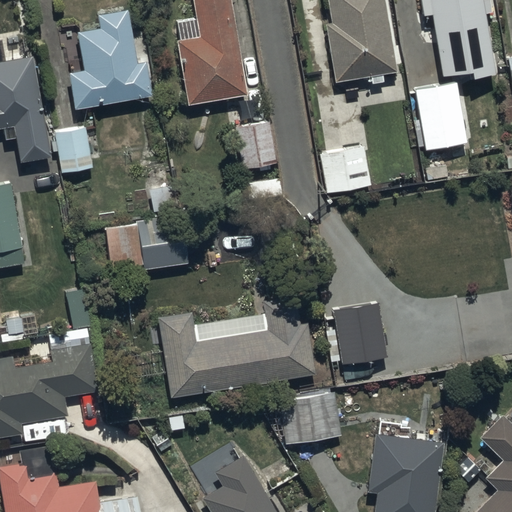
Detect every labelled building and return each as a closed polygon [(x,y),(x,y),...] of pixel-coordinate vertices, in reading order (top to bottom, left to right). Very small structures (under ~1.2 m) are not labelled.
[(133,52),(125,0),(124,0),(93,5),(95,18),(76,21),(81,59),(66,61),(71,97),(148,85),(143,51),(133,52)] [(242,84),(226,0),(190,0),(192,9),(172,12),(176,32),(174,33),(185,94),(242,84)] [(334,74),(368,68),(370,78),(382,75),(380,65),(397,62),(384,0),(324,0),(327,13),(322,14),(334,74)] [(500,61),(489,0),(420,0),(421,4),(418,5),(424,40),(448,36),(453,69),(500,61)] [(48,146),(30,47),(0,52),(0,124),(12,122),(17,152),(48,146)] [(511,47),(506,48),(510,69),(498,71),(502,92),(511,90),(511,47)] [(463,140),(453,80),(415,86),(424,146),(463,140)] [(273,156),(267,112),(257,113),(256,103),(262,102),(260,88),(241,91),(242,96),(237,97),(240,115),(233,116),(240,161),(273,156)] [(90,163),(84,121),(52,126),(59,168),(90,163)] [(368,178),(361,136),(317,144),(324,185),(368,178)] [(0,256),(21,253),(6,171),(0,172),(0,256)] [(172,177),(147,180),(150,204),(175,200),(172,177)] [(133,216),(102,219),(106,259),(142,255),(142,260),(187,255),(182,207),(132,212),(133,216)] [(88,317),(82,281),(65,284),(71,320),(88,317)] [(156,306),(169,387),(313,365),(305,314),(298,315),(293,286),(259,292),(261,304),(190,315),(189,302),(156,306)] [(375,295),(330,303),(338,355),(384,350),(375,295)] [(96,382),(88,336),(48,342),(49,350),(12,355),(11,349),(0,350),(0,429),(21,426),(20,417),(67,409),(63,388),(96,382)] [(332,385),(277,392),(283,435),(338,428),(332,385)] [(421,416),(422,393),(403,392),(402,416),(421,416)] [(511,511),(511,417),(498,403),(476,426),(500,450),(482,468),(494,480),(468,505),(475,511),(511,511)] [(429,511),(439,431),(373,423),(366,482),(373,482),(369,511),(429,511)] [(356,468),(360,429),(345,428),(342,467),(356,468)] [(346,484),(323,441),(304,451),(327,494),(346,484)] [(280,511),(240,446),(213,462),(221,476),(198,490),(211,511),(280,511)] [(105,482),(106,490),(95,492),(92,473),(56,479),(53,468),(48,468),(48,465),(26,469),(23,453),(0,457),(0,490),(3,511),(137,511),(133,486),(131,486),(129,478),(105,482)]
